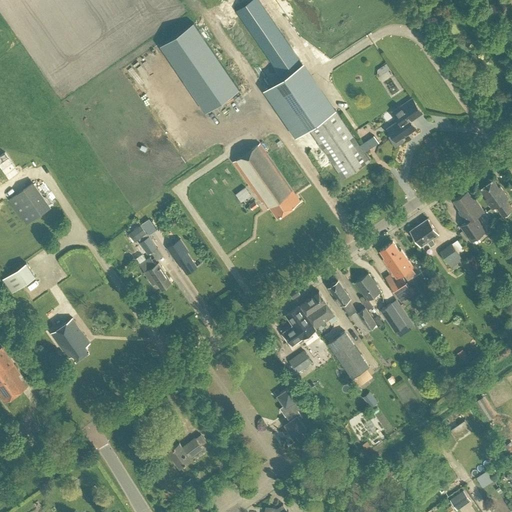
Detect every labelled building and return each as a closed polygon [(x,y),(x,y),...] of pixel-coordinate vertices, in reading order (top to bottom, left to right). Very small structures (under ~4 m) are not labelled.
[(370,160),(303,62),(302,63),(258,0),(251,0),(237,10),(282,76),(262,90),(294,137),(309,127),(344,178),(370,160)] [(0,79),(11,73),(4,63),(0,65),(0,79)] [(396,146),(404,140),(402,137),(416,128),(411,120),(423,112),(413,97),(393,111),(399,120),(387,128),(392,134),(389,136),(396,146)] [(269,205),(277,216),(300,200),(259,142),(233,161),(261,201),(263,200),(267,206),(269,205)] [(33,148),(21,156),(26,164),(38,156),(33,148)] [(487,198),(485,199),(492,209),(496,206),(503,216),(511,209),(511,206),(506,199),(508,197),(500,186),(499,187),(493,179),(480,188),(487,198)] [(9,198),(26,223),(49,207),(32,182),(9,198)] [(467,190),(454,199),(460,209),(459,210),(466,221),(461,225),(471,240),(486,230),(476,215),(484,210),(474,196),(473,198),(467,190)] [(255,200),(250,204),(253,209),(258,205),(255,200)] [(427,241),(431,246),(435,243),(432,238),(438,233),(428,218),(410,230),(421,245),(427,241)] [(132,230),(138,239),(147,232),(141,224),(132,230)] [(141,241),(148,253),(158,247),(150,235),(141,241)] [(178,259),(186,271),(196,265),(186,251),(188,249),(181,238),(168,247),(176,260),(178,259)] [(385,257),(384,258),(396,277),(413,265),(401,249),(400,250),(393,241),(380,250),(385,257)] [(448,261),(452,266),(463,258),(452,242),(440,250),(448,261)] [(156,281),(162,289),(172,282),(158,262),(156,264),(150,256),(140,263),(145,271),(144,271),(153,284),(156,281)] [(26,262),(3,278),(12,291),(35,275),(26,262)] [(356,281),(368,299),(381,290),(369,272),(356,281)] [(403,278),(390,286),(401,302),(411,296),(409,293),(414,290),(411,284),(408,286),(403,278)] [(340,304),(341,304),(342,303),(350,315),(357,310),(349,299),(351,297),(346,290),(345,290),(338,280),(329,286),(336,296),(335,297),(336,297),(334,298),(339,304),(340,304)] [(300,304),(316,326),(335,313),(319,291),(300,304)] [(380,310),(395,332),(396,331),(400,336),(415,326),(396,299),(380,310)] [(284,331),(293,344),(316,328),(299,305),(286,314),(293,324),(284,331)] [(383,322),(378,315),(373,318),(365,307),(357,312),(369,329),(377,324),(378,326),(383,322)] [(73,315),(51,329),(69,355),(73,352),(76,357),(90,348),(86,343),(90,340),(73,315)] [(328,342),(352,377),(369,364),(345,330),(328,342)] [(2,346),(0,347),(0,392),(5,400),(29,384),(2,346)] [(312,361),(305,351),(300,354),(300,353),(289,361),(297,371),(312,361)] [(385,383),(378,388),(383,395),(390,391),(385,383)] [(290,386),(276,395),(283,405),(280,407),(289,420),(284,424),(293,437),(306,428),(299,418),(303,415),(298,409),(303,406),(299,399),(290,386)] [(449,429),(456,439),(472,428),(465,418),(449,429)] [(511,449),(511,439),(507,432),(500,437),(511,451),(511,449)] [(169,449),(180,466),(191,458),(190,456),(202,448),(201,445),(195,438),(183,446),(179,442),(169,449)] [(82,461),(85,465),(93,460),(90,455),(82,461)] [(196,486),(190,477),(186,480),(192,489),(196,486)] [(463,490),(450,499),(457,509),(471,500),(463,490)] [(289,511),(288,510),(283,503),(277,507),(273,506),(272,511),(270,511),(289,511)]
